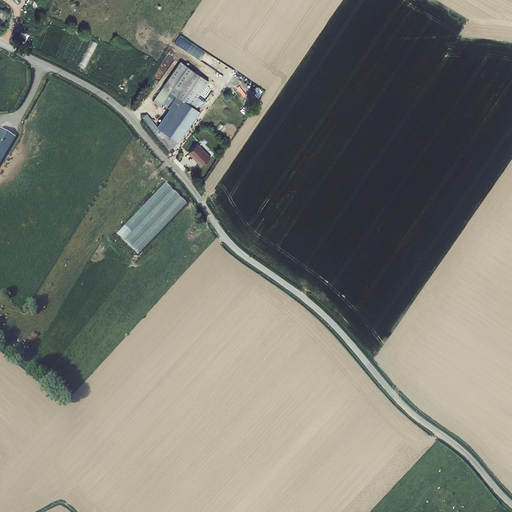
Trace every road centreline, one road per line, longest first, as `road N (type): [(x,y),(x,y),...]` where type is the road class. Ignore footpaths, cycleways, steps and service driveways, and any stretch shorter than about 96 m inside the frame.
road 1 (residential): [(511,505),(462,450),(397,399),(323,314),(232,245),(123,111),(0,42)]
road 2 (track): [(139,128),(10,346)]
